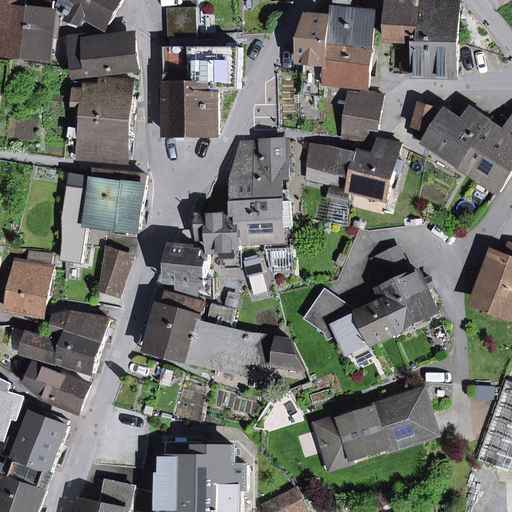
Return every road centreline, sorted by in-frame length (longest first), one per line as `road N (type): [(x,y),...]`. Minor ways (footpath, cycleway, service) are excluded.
road 1 (residential): [(175,200),(213,166),(276,43),(309,0)]
road 2 (residential): [(94,423),(175,200)]
road 3 (residential): [(175,200),(154,133),(149,43),(137,0)]
road 4 (residential): [(511,81),(427,92),(394,121)]
